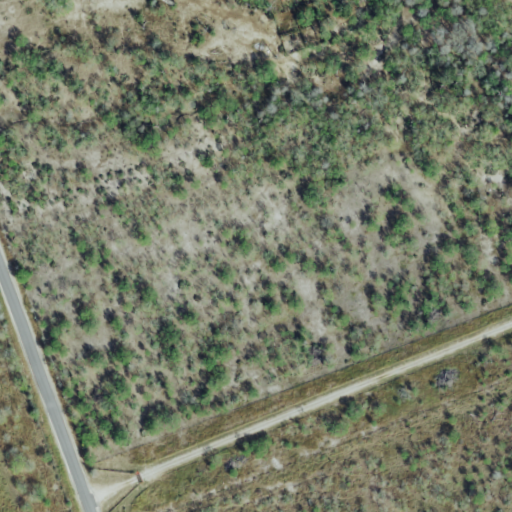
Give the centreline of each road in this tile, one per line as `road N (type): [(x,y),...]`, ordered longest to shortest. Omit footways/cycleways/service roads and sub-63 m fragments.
road 1 (track): [(83,503),(511,324)]
road 2 (residential): [(86,511),(0,270)]
